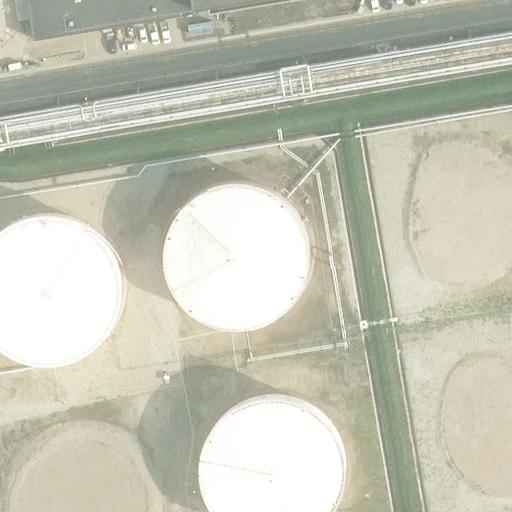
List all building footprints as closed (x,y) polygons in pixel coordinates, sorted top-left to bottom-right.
[(4,0),(0,0),(0,30),(10,29),(4,0)] [(28,0),(36,40),(197,12),(196,6),(231,0),(28,0)] [(313,260),(314,248),(313,237),(310,225),(306,215),(300,205),(293,196),(285,188),(275,182),(265,177),(254,173),(243,171),(231,171),(220,173),(209,177),(198,182),(189,188),(180,196),(173,205),(167,215),(163,225),(161,237),(160,248),(161,260),(163,271),(167,281),(173,291),(180,300),(189,308),(198,315),(209,320),(220,323),(231,325),(243,325),(254,323),(265,320),(275,315),(285,308),(293,300),(301,291),(306,281),(310,271),(313,260)] [(120,293),(121,282),(120,271),(117,260),(113,249),(108,240),(101,231),(93,223),(84,217),(74,212),(64,208),(53,206),(42,206),(31,207),(20,210),(10,214),(0,220),(0,343),(10,349),(20,353),(31,356),(42,357),(53,357),(64,355),(74,351),(84,346),(93,340),(101,332),(108,323),(113,314),(117,303),(120,293)] [(349,475),(350,464),(349,453),(347,442),(343,431),(337,422),(331,413),(323,405),(314,398),(304,393),(293,389),(282,386),(271,385),(260,386),(249,389),(238,393),(228,398),(219,405),(211,413),(205,422),(199,431),(195,442),(193,453),(192,464),(193,475),(195,486),(199,497),(205,507),(208,511),(333,511),(337,507),(343,497),(347,486),(349,475)] [(160,511),(162,506),(162,495),(162,485),(159,474),(156,464),(151,455),(145,446),(137,438),(129,431),(120,426),(110,421),(100,419),(89,417),(78,417),(67,419),(57,421),(47,426),(38,431),(30,438),(22,446),(16,455),(11,464),(8,474),(5,485),(5,496),(5,506),(6,511),(160,511)]
